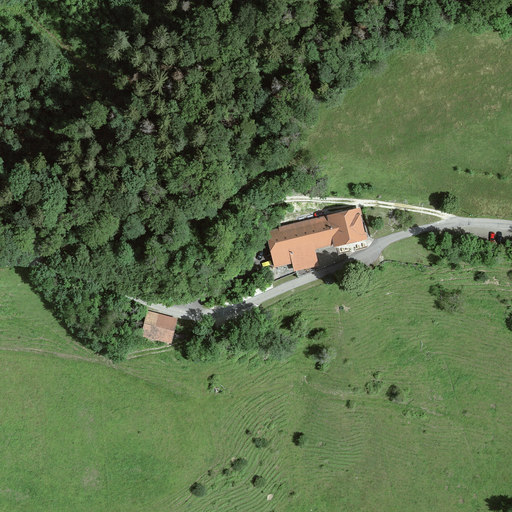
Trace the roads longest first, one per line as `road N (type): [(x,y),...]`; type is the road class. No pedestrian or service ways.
road 1 (unclassified): [(511,225),(417,231),(239,307),(200,315),(57,269),(0,264)]
road 2 (track): [(22,262),(173,220),(291,199),(391,205),(457,224)]
road 3 (track): [(206,214),(307,150)]
